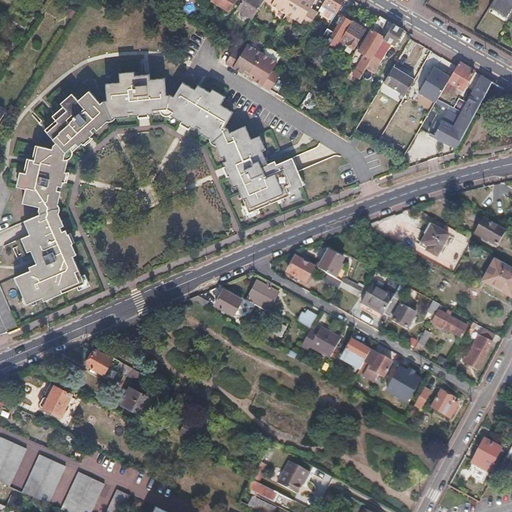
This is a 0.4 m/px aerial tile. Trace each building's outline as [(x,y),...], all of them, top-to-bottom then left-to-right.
[(210,0),(227,10),(232,0),(210,0)] [(263,0),(241,0),(237,8),(253,18),(263,0)] [(265,0),(287,12),(294,0),(265,0)] [(314,0),(294,0),(287,12),(309,26),(318,12),(318,11),(311,6),(314,0)] [(331,22),(335,15),(344,0),(324,0),(321,7),(318,11),(318,12),(322,14),(322,17),(331,22)] [(505,16),(508,12),(511,4),(511,0),(491,0),(489,6),(505,16)] [(395,23),(380,15),(372,29),(358,52),(364,55),(349,80),(357,85),(368,68),(386,38),(395,23)] [(352,21),(344,16),(333,32),(327,29),(321,39),(327,43),(331,37),(339,42),(340,41),(352,21)] [(365,28),(352,21),(340,41),(347,45),(344,49),(350,52),(365,28)] [(403,29),(395,23),(386,38),(368,68),(375,72),(392,44),(394,45),(403,29)] [(246,69),(257,75),(254,79),(263,85),(273,70),(278,62),(247,44),(242,52),(233,67),(244,73),(246,69)] [(233,67),(242,52),(235,47),(226,62),(233,67)] [(474,70),(459,61),(450,76),(448,80),(464,89),(474,70)] [(450,76),(433,65),(418,92),(435,102),(448,80),(450,76)] [(415,78),(394,66),(384,82),(405,94),(415,78)] [(246,69),(244,73),(254,79),(257,75),(246,69)] [(279,74),(273,70),(263,85),(270,89),(279,74)] [(63,291),(86,282),(70,243),(75,241),(73,236),(71,231),(65,233),(54,206),(59,180),(65,181),(66,176),(67,171),(62,169),(65,152),(81,139),(84,143),(89,139),(92,136),(88,132),(111,113),(138,111),(138,115),(145,115),(149,114),(149,110),(167,108),(183,118),(186,120),(183,124),(187,126),(192,129),(194,125),(204,130),(216,138),(219,139),(229,163),(231,169),(227,171),(227,172),(230,177),(231,181),(236,179),(242,192),(250,211),(276,201),(291,195),(290,192),(302,186),(304,185),(298,172),(295,164),(293,159),(278,165),(277,163),(270,166),(258,138),(254,140),(248,128),(232,135),(230,131),(228,129),(236,114),(223,107),(226,102),(199,86),(196,90),(183,83),(175,98),(170,95),(167,95),(165,77),(151,79),(151,73),(120,75),(121,81),(106,83),(108,100),(104,100),(100,103),(90,92),(80,101),(76,98),(55,117),(58,121),(47,130),(56,140),(52,144),(51,150),(34,146),(31,159),(25,158),(24,164),(19,187),(26,188),(23,202),(39,205),(39,210),(40,213),(26,219),(31,232),(27,233),(38,261),(35,262),(37,266),(19,273),(22,280),(21,281),(26,295),(28,294),(31,301),(42,297),(49,294),(50,297),(63,291)] [(453,125),(442,119),(434,134),(456,147),(492,81),(481,75),(453,125)] [(357,130),(355,134),(362,138),(364,134),(357,130)] [(505,229),(483,217),(474,232),(496,244),(505,229)] [(448,235),(430,224),(425,233),(428,234),(423,242),(430,246),(428,251),(437,256),(448,235)] [(344,259),(329,250),(319,268),(330,274),(335,277),(344,259)] [(314,267),(297,257),(287,272),(305,282),(314,267)] [(511,295),(511,270),(496,261),(484,281),(511,297),(511,295)] [(335,277),(330,274),(325,281),(338,289),(340,286),(342,281),(335,277)] [(265,284),(257,279),(245,299),(267,312),(278,292),(269,286),(271,281),(268,279),(265,284)] [(342,281),(340,286),(358,296),(361,291),(342,281)] [(393,296),(372,284),(361,303),(382,315),(383,314),(388,317),(398,301),(392,298),(393,296)] [(242,300),(225,290),(216,305),(233,315),(242,300)] [(198,294),(190,298),(206,307),(209,301),(198,294)] [(439,304),(432,300),(427,310),(434,314),(439,304)] [(415,314),(401,306),(393,321),(407,329),(415,314)] [(295,322),(301,325),(298,329),(306,333),(316,315),(306,310),(304,314),(300,312),(295,322)] [(445,314),(439,311),(433,322),(443,328),(444,326),(461,336),(466,326),(450,317),(452,314),(447,311),(445,314)] [(286,327),(278,322),(273,333),(281,337),(286,327)] [(317,330),(311,327),(300,346),(307,349),(309,344),(329,355),(338,337),(319,326),(317,330)] [(496,335),(483,328),(479,335),(467,357),(465,355),(461,362),(477,370),(492,342),(494,338),(496,335)] [(430,333),(425,330),(418,342),(423,345),(430,333)] [(370,351),(351,340),(340,359),(359,370),(370,351)] [(114,359),(95,349),(86,365),(106,375),(114,359)] [(390,363),(370,351),(359,370),(356,374),(376,386),(390,363)] [(129,366),(120,361),(118,366),(127,372),(129,366)] [(422,377),(400,365),(386,390),(408,402),(422,377)] [(127,372),(125,374),(149,387),(153,379),(129,366),(127,372)] [(49,396),(43,409),(63,418),(75,393),(55,384),(49,396)] [(151,398),(130,386),(121,403),(142,415),(151,398)] [(429,391),(423,388),(414,403),(420,407),(429,391)] [(455,398),(441,390),(431,406),(450,417),(454,410),(452,408),(456,402),(453,401),(455,398)] [(43,409),(49,396),(47,395),(42,395),(38,402),(40,407),(43,409)] [(209,411),(202,408),(199,412),(206,416),(209,411)] [(191,423),(185,420),(179,433),(191,440),(200,422),(193,419),(191,423)] [(242,427),(239,434),(249,440),(253,433),(242,427)] [(27,449),(1,437),(0,438),(0,481),(10,486),(27,449)] [(500,448),(485,439),(472,463),(488,472),(500,448)] [(67,467),(39,454),(22,492),(49,505),(67,467)] [(311,472),(290,460),(278,482),(298,493),(303,483),(304,484),(311,472)] [(251,478),(258,482),(267,464),(261,461),(251,478)] [(93,511),(106,484),(79,471),(61,510),(64,511),(93,511)] [(258,482),(251,478),(245,490),(257,496),(259,492),(288,507),(293,499),(258,482)] [(118,511),(127,494),(115,488),(103,511),(118,511)] [(257,496),(245,490),(239,502),(260,511),(282,511),(283,511),(256,498),(257,496)] [(18,496),(11,493),(5,505),(12,508),(18,496)]
